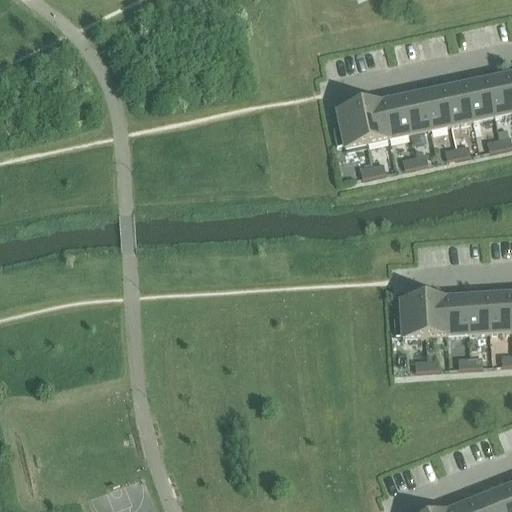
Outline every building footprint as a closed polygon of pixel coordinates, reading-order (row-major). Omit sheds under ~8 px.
[(511,101),(508,81),(486,85),(494,122),(511,117),(511,101)] [(465,90),(473,126),(494,122),(486,85),(465,90)] [(465,90),(444,94),(452,131),(473,126),(465,90)] [(430,135),(452,131),(444,94),(423,99),(430,135)] [(423,99),(402,103),(409,139),(430,135),(423,99)] [(409,139),(402,103),(380,108),(388,144),(409,139)] [(380,108),(359,112),(367,148),(388,144),(380,108)] [(345,153),(367,148),(359,112),(337,117),(340,132),(333,134),(337,151),(344,150),(345,153)] [(499,144),(501,154),(511,151),(511,149),(510,141),(499,144)] [(499,144),(487,146),(489,156),(501,154),(499,144)] [(456,153),(458,163),(470,160),(468,150),(456,153)] [(456,153),(445,155),(447,165),(458,163),(456,153)] [(414,162),(416,172),(428,169),(426,159),(414,162)] [(414,162),(402,164),(405,174),(416,172),(414,162)] [(372,171),(374,181),(386,178),(384,168),(372,171)] [(372,171),(360,173),(362,183),(374,181),(372,171)] [(511,337),(509,300),(488,301),(490,338),(511,337)] [(488,301),(466,302),(468,339),(490,338),(488,301)] [(468,339),(466,302),(444,304),(447,341),(468,339)] [(444,304),(423,305),(425,342),(447,341),(444,304)] [(403,344),(425,342),(423,305),(400,307),(401,322),(394,323),(395,341),(402,340),(403,344)] [(511,359),(501,360),(502,370),(511,369),(511,359)] [(470,362),(458,363),(459,373),(471,372),(470,362)] [(483,372),(482,362),(470,362),(471,372),(483,372)] [(440,374),(439,364),(427,365),(428,375),(440,374)] [(427,365),(415,366),(416,376),(428,375),(427,365)] [(511,511),(511,507),(506,493),(486,501),(490,511),(511,511)] [(490,511),(486,501),(466,509),(467,511),(490,511)]
